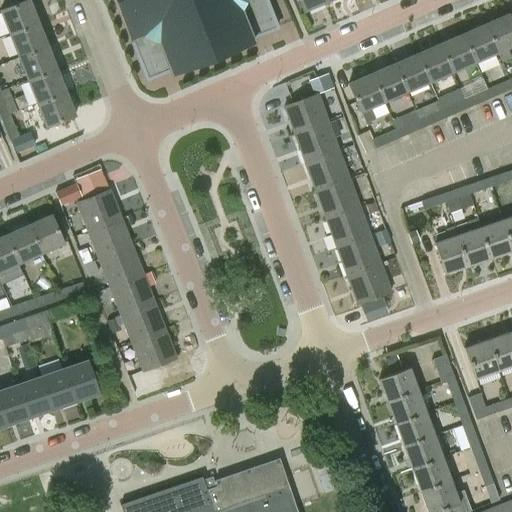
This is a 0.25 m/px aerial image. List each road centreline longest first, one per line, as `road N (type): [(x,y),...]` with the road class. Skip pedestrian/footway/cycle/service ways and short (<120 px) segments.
road 1 (residential): [(331,357),(230,92)]
road 2 (residential): [(237,391),(136,129)]
road 3 (residential): [(0,470),(237,391)]
road 4 (residential): [(230,92),(431,0)]
road 5 (residential): [(331,357),(511,294)]
road 6 (residential): [(384,511),(331,357)]
road 7 (residential): [(0,189),(136,129)]
road 8 (residential): [(136,129),(83,0)]
